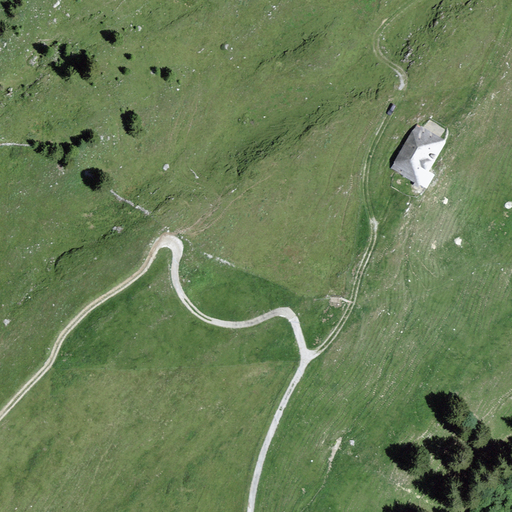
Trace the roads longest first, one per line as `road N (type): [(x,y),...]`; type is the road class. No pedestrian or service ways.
road 1 (track): [(250,511),(264,448),(304,352),(294,318),(282,310),(239,324),(190,306),(175,279),(174,242),(161,241),(140,271),(83,312),(0,415)]
road 2 (track): [(304,357),(331,338),(353,303),(372,240),(371,149),(403,79),(378,51),(378,33),(416,0)]
